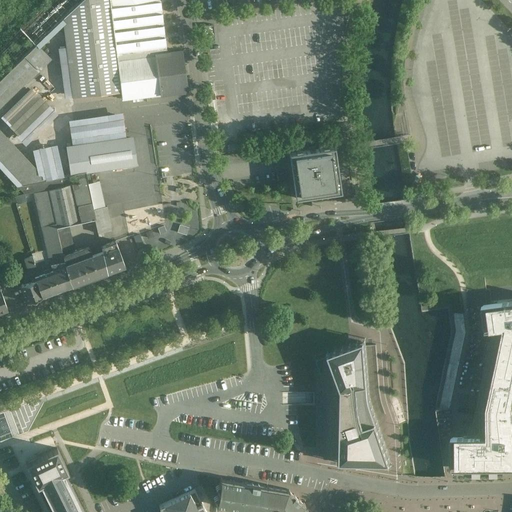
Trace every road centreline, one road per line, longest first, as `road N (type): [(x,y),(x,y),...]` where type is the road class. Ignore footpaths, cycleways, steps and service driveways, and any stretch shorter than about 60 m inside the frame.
road 1 (tertiary): [(0,344),(219,264)]
road 2 (residential): [(184,0),(208,167),(225,227)]
road 3 (tertiary): [(213,246),(0,327)]
road 4 (tertiary): [(374,213),(511,194)]
road 5 (tertiary): [(374,213),(254,229)]
road 6 (tertiary): [(261,253),(374,213)]
